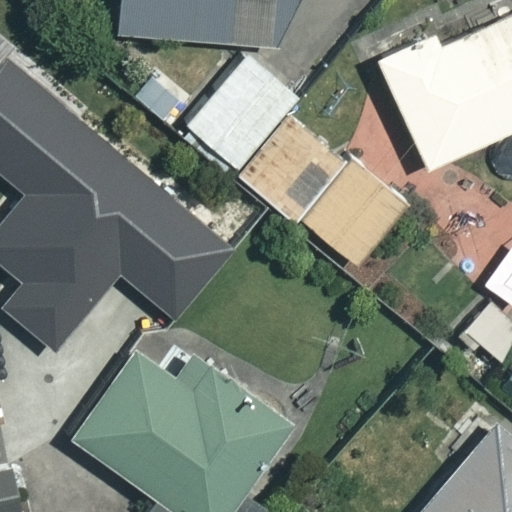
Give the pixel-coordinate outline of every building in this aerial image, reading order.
[(106,0),(105,17),(265,29),(267,0),(106,0)] [(511,0),(494,0),(429,29),(425,20),(366,47),(414,154),(511,110),(511,0)] [(285,82),(237,41),(167,121),(216,163),(285,82)] [(395,191),(278,97),(225,162),(342,257),(395,191)] [(166,366),(127,338),(64,427),(140,481),(118,511),(243,511),(254,497),(230,480),(276,414),(180,346),(166,366)] [(511,511),(511,434),(482,410),(395,511),(511,511)] [(0,511),(9,511),(0,472),(0,511)]
